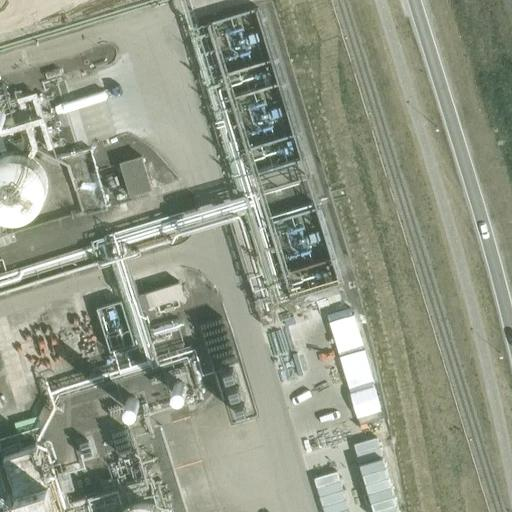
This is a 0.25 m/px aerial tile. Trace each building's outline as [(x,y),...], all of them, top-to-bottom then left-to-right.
[(49,193),(49,186),(49,180),(47,173),(44,167),(39,162),(34,157),(28,154),(22,152),(15,151),(8,151),(2,153),(0,153),(0,219),(2,220),(8,222),(15,222),(22,221),(28,219),(34,215),(39,211),(44,206),(47,200),(49,193)] [(130,198),(152,191),(142,157),(120,164),(130,198)] [(296,298),(345,281),(332,241),(319,246),(322,256),(286,269),(296,298)] [(184,298),(179,284),(145,294),(149,308),(184,298)] [(38,425),(0,439),(0,473),(14,511),(93,511),(88,498),(69,505),(38,425)] [(345,449),(362,511),(394,511),(376,449),(366,452),(363,444),(365,443),(363,436),(352,439),(354,446),(345,449)]
